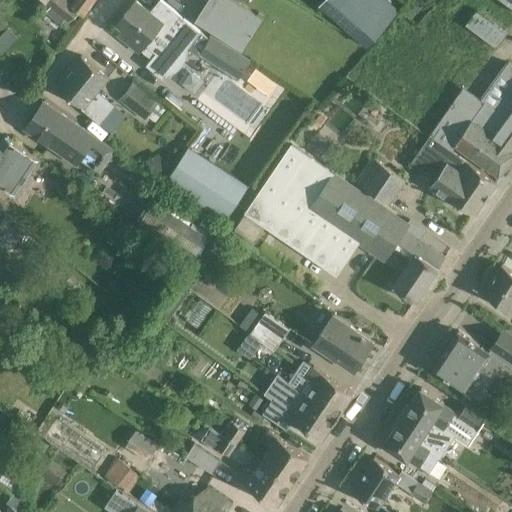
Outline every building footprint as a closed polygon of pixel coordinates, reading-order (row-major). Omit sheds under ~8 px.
[(61,24),(67,17),(69,19),(79,10),(85,14),(95,0),(48,0),(49,1),(52,4),(46,11),(61,24)] [(201,32),(161,0),(159,0),(150,11),(137,1),(118,25),(123,29),(119,34),(140,52),(141,50),(151,58),(146,64),(163,78),(164,76),(170,74),(176,71),(181,66),(184,62),(186,57),(187,52),(187,49),(201,32)] [(233,0),(206,0),(194,20),(243,50),(263,18),(233,0)] [(323,0),(319,5),(368,47),(400,8),(390,0),(323,0)] [(412,18),(415,14),(423,4),(418,0),(410,0),(402,10),(412,18)] [(210,34),(198,54),(238,79),(250,59),(210,34)] [(114,104),(97,90),(108,77),(82,55),(57,85),(82,106),(81,108),(99,123),(114,104)] [(443,143),(451,149),(455,144),(498,175),(511,155),(511,65),(508,62),(501,73),(482,99),(464,86),(428,136),(440,145),(443,143)] [(133,80),(118,99),(144,119),(148,115),(155,121),(164,109),(157,104),(159,101),(133,80)] [(112,147),(45,100),(25,128),(62,154),(69,143),(83,152),(79,157),(96,169),(112,147)] [(316,132),(305,145),(327,161),(340,145),(326,134),(323,137),(316,132)] [(7,134),(0,144),(0,182),(15,193),(40,157),(7,134)] [(440,145),(428,136),(410,161),(434,179),(428,188),(444,199),(447,194),(474,213),(497,181),(451,149),(443,143),(440,145)] [(334,171),(293,143),(234,229),(254,243),(266,225),(337,273),(358,241),(384,259),(392,247),(410,260),(393,285),(415,300),(446,255),(421,238),(427,230),(410,218),(408,220),(334,170),(334,171)] [(188,145),(165,181),(225,220),(248,185),(188,145)] [(372,155),(355,180),(388,204),(406,179),(372,155)] [(193,261),(198,253),(209,236),(150,198),(133,223),(193,261)] [(511,272),(502,265),(483,293),(511,311),(511,272)] [(166,323),(188,291),(177,284),(155,315),(166,323)] [(258,323),(282,339),(289,328),(265,310),(262,315),(251,307),(239,324),(251,333),(258,323)] [(102,318),(87,308),(49,362),(64,372),(102,318)] [(355,370),(375,341),(335,313),(315,342),(355,370)] [(258,323),(251,333),(274,350),(282,339),(258,323)] [(489,351),(504,362),(511,367),(511,335),(503,329),(491,347),(491,348),(489,351)] [(504,362),(489,351),(458,331),(433,368),(465,390),(476,374),(490,383),(504,362)] [(215,364),(206,380),(229,393),(238,377),(215,364)] [(284,379),(337,416),(353,392),(314,366),(307,377),(315,383),(308,394),(285,378),(284,379)] [(337,416),(284,379),(262,412),(285,428),(292,418),(322,439),(337,416)] [(459,415),(443,404),(443,403),(420,388),(405,411),(404,410),(398,419),(399,420),(397,422),(412,432),(411,433),(420,440),(418,443),(440,458),(455,436),(468,445),(478,429),(476,428),(484,415),(467,403),(459,415)] [(224,434),(237,443),(245,430),(232,422),(224,434)] [(407,459),(425,470),(429,474),(440,458),(418,443),(420,440),(411,433),(412,432),(397,422),(383,444),(406,460),(407,459)] [(134,428),(123,445),(146,460),(157,443),(134,428)] [(33,468),(50,444),(29,429),(17,446),(25,452),(20,459),(33,468)] [(261,460),(293,481),(309,457),(269,430),(262,441),(270,446),(261,460)] [(229,455),(237,443),(224,434),(216,446),(229,455)] [(203,452),(196,464),(214,475),(221,463),(203,452)] [(115,456),(102,474),(124,489),(137,472),(115,456)] [(401,469),(397,475),(373,459),(351,492),(377,509),(395,481),(411,492),(410,493),(425,503),(433,490),(418,480),(401,469)] [(293,481),(261,460),(253,471),(245,465),(237,476),(277,503),(293,481)] [(225,511),(231,504),(208,486),(193,507),(184,501),(176,511),(225,511)] [(116,490),(105,506),(113,511),(151,511),(138,503),(137,505),(127,497),(116,490)] [(21,511),(9,502),(0,511),(21,511)]
